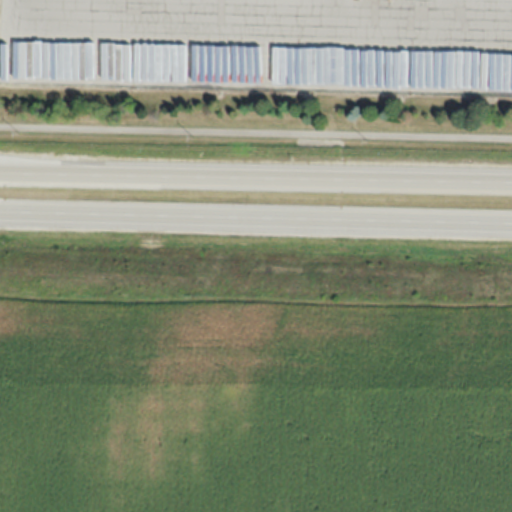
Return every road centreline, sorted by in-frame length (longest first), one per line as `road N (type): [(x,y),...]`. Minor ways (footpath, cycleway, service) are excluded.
road 1 (trunk): [(0,211),(511,221)]
road 2 (trunk): [(511,177),(0,170)]
